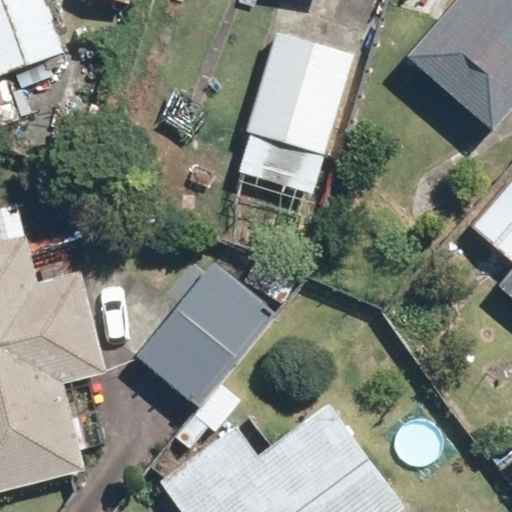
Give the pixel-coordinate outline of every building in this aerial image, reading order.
[(0,0),(0,71),(61,47),(42,0),(0,0)] [(385,0),(385,3),(431,15),(436,0),(385,0)] [(511,0),(479,0),(424,66),(502,132),(511,119),(511,0)] [(281,37),(246,167),(321,187),(356,57),(281,37)] [(236,132),(188,121),(175,181),(223,191),(236,132)] [(0,495),(83,476),(62,383),(107,372),(84,276),(40,287),(29,241),(0,247),(0,495)] [(219,266),(143,362),(203,410),(279,314),(219,266)] [(511,275),(502,290),(511,296),(511,275)] [(404,511),(331,409),(260,460),(242,434),(170,481),(190,511),(404,511)]
